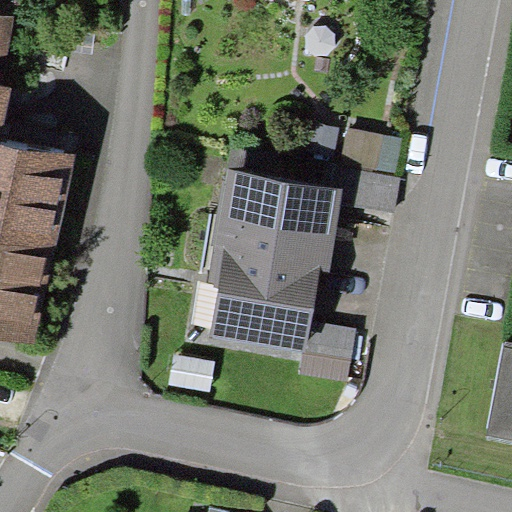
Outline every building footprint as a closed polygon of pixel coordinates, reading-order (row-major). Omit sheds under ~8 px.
[(0,83),(13,19),(0,16),(0,83)] [(0,239),(53,251),(75,155),(0,141),(0,137),(11,88),(0,85),(0,239)] [(309,156),(333,160),(338,129),(315,125),(309,156)] [(403,140),(348,129),(340,169),(395,179),(403,140)] [(340,169),(332,168),(329,187),(342,189),(339,206),(394,215),(400,180),(395,179),(340,169)] [(329,187),(229,169),(209,283),(219,286),(210,336),(303,352),(305,352),(311,320),(320,271),(327,272),(339,206),(342,189),(329,187)] [(0,336),(30,344),(53,251),(0,239),(0,336)] [(357,328),(311,320),(305,352),(352,360),(357,328)] [(511,342),(505,341),(486,434),(511,439),(511,342)] [(300,373),(348,382),(352,360),(305,352),(303,352),(300,373)]
